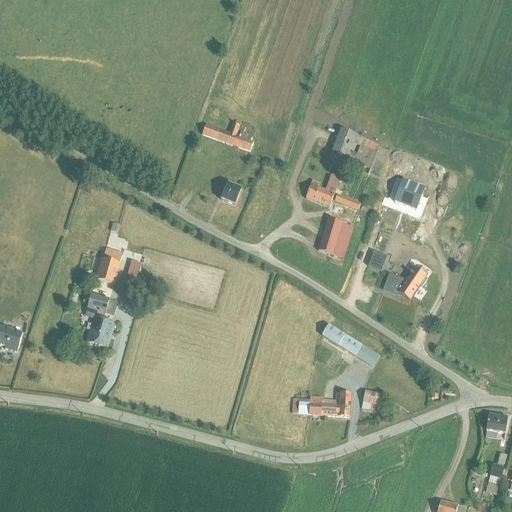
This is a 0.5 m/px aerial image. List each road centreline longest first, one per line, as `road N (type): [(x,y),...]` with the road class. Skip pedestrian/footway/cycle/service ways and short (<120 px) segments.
road 1 (unclassified): [(481,402),(311,284),(0,113)]
road 2 (unclassified): [(0,396),(287,460),(341,453),(481,402)]
